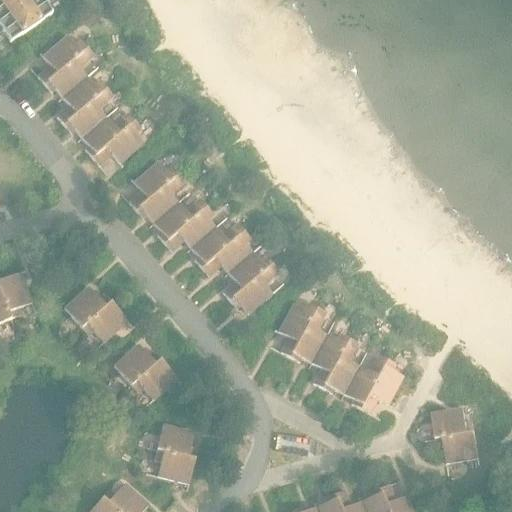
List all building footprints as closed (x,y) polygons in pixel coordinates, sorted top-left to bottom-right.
[(0,0),(0,32),(1,32),(9,43),(20,36),(21,36),(40,22),(51,14),(43,3),(47,0),(0,0)] [(36,78),(43,86),(86,50),(79,42),(74,46),(66,37),(41,58),(48,68),(36,78)] [(54,91),(61,99),(85,78),(78,70),(92,57),(86,50),(43,86),(50,95),(54,91)] [(55,119),(62,127),(105,90),(98,82),(93,87),(85,78),(61,99),(68,108),(55,119)] [(73,132),(80,140),(105,119),(97,110),(111,98),(105,90),(62,127),(69,135),(73,132)] [(83,151),(91,159),(133,123),(127,115),(112,127),(105,119),(80,140),(87,148),(83,151)] [(133,123),(91,159),(98,168),(110,157),(118,165),(143,144),(134,135),(140,130),(133,123)] [(127,204),(135,213),(177,175),(171,168),(165,173),(157,163),(132,184),(140,193),(127,204)] [(145,218),(152,225),(177,204),(169,195),(183,183),(177,175),(135,213),(141,221),(145,218)] [(155,237),(163,245),(205,208),(199,201),(184,213),(177,204),(152,225),(159,234),(155,237)] [(182,242),(189,250),(214,229),(206,220),(212,215),(205,208),(163,245),(169,253),(182,242)] [(193,262),(200,270),(243,233),(236,226),(221,238),(214,229),(189,250),(197,258),(193,262)] [(243,233),(200,270),(207,278),(220,267),(227,275),(251,254),(243,245),(249,241),(243,233)] [(221,294),(229,303),(271,266),(264,258),(259,263),(251,254),(227,275),(234,284),(221,294)] [(271,266),(229,303),(235,311),(239,307),(247,316),(271,295),(263,286),(277,273),(271,266)] [(18,274),(0,281),(0,297),(9,320),(19,317),(16,310),(30,304),(18,274)] [(63,310),(80,329),(109,303),(103,296),(97,300),(87,289),(63,310)] [(0,324),(9,320),(0,297),(0,324)] [(109,303),(80,329),(87,338),(92,333),(102,344),(127,323),(109,303)] [(279,354),(289,359),(315,309),(307,305),(303,311),(292,305),(277,334),(287,340),(279,354)] [(301,360),(310,366),(325,337),(315,332),(324,314),(315,309),(289,359),(298,364),(301,360)] [(311,386),(321,390),(348,341),(339,336),(335,342),(325,337),(310,366),(319,371),(311,386)] [(333,391),(342,396),(357,368),(347,362),(357,346),(348,341),(321,390),(331,395),(333,391)] [(113,368),(129,387),(159,361),(152,353),(147,358),(137,346),(113,368)] [(349,406),(359,411),(386,361),(377,357),(368,373),(357,368),(342,396),(352,402),(349,406)] [(159,361),(129,387),(136,395),(142,390),(152,402),(176,380),(159,361)] [(386,361),(359,411),(369,416),(377,401),(387,407),(402,378),(391,372),(395,366),(386,361)] [(430,416),(434,441),(473,435),(471,424),(465,425),(462,410),(430,416)] [(162,426),(155,452),(194,461),(196,451),(189,449),(193,434),(162,426)] [(473,435),(434,441),(436,452),(443,450),(445,465),(477,460),(473,435)] [(194,461),(155,452),(153,462),(160,464),(156,478),(187,486),(194,461)] [(108,492),(101,499),(115,511),(142,511),(148,506),(123,485),(113,496),(108,492)] [(387,487),(377,491),(386,511),(410,511),(405,498),(394,502),(387,487)] [(369,499),(359,504),(362,511),(386,511),(377,491),(367,495),(369,499)] [(343,492),(333,496),(339,511),(362,511),(359,504),(349,507),(343,492)] [(325,505),(315,509),(315,511),(339,511),(333,496),(323,500),(325,505)] [(115,511),(101,499),(89,511),(115,511)]
